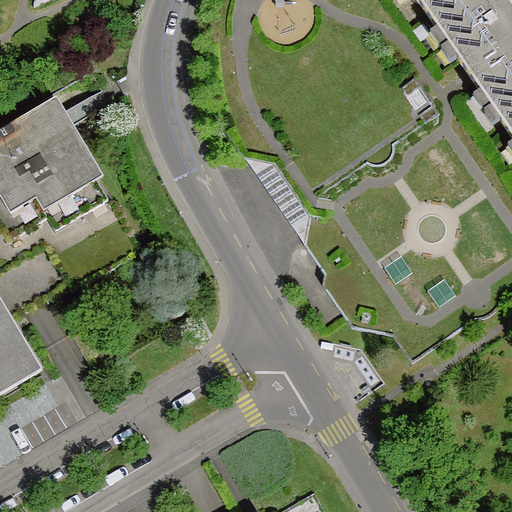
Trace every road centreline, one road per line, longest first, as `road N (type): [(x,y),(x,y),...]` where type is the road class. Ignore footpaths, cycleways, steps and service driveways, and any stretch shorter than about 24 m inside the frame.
road 1 (residential): [(175,0),(162,63),(168,119),(278,329)]
road 2 (residential): [(278,329),(0,494)]
road 3 (residential): [(77,511),(309,379)]
road 4 (residential): [(309,379),(390,511)]
